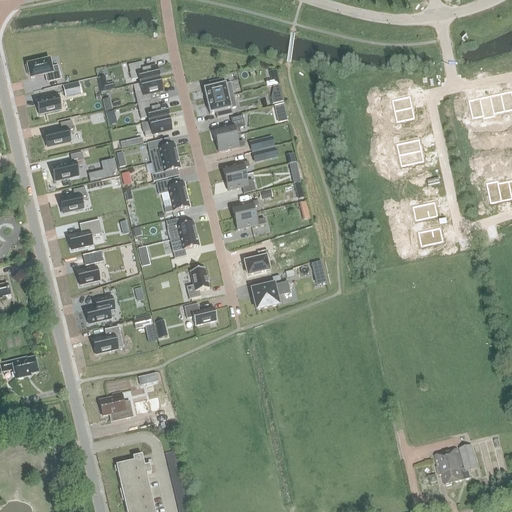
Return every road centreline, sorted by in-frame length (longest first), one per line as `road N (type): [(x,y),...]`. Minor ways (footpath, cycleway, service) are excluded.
road 1 (unclassified): [(100,511),(0,74)]
road 2 (unclassified): [(165,0),(240,329)]
road 3 (unclassified): [(511,215),(458,232),(428,94)]
road 4 (unclassified): [(308,0),(391,21),(438,17)]
